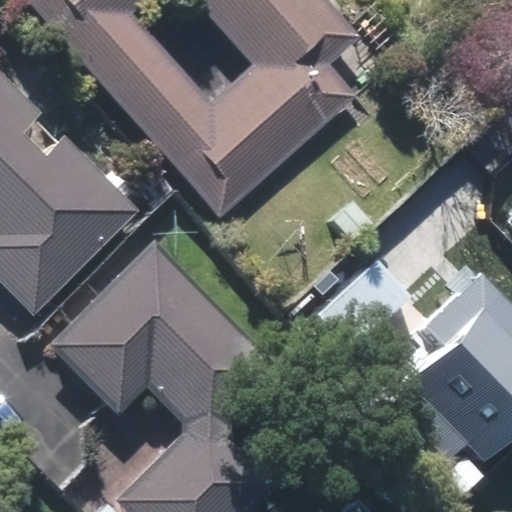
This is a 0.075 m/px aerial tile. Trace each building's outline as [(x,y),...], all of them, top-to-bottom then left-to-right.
[(30,0),(214,211),(355,89),(318,47),(346,23),(325,0),(30,0)] [(123,214),(0,91),(0,299),(19,318),(123,214)] [(429,285),(511,373),(511,185),(458,236),(470,248),(429,285)] [(406,197),(351,246),(366,263),(295,327),(331,367),(457,254),(449,245),(406,197)] [(260,353),(156,246),(54,345),(122,415),(148,390),(184,427),(260,353)] [(116,497),(129,511),(260,511),(276,498),(201,418),(116,497)] [(351,511),(342,501),(328,511),(351,511)]
